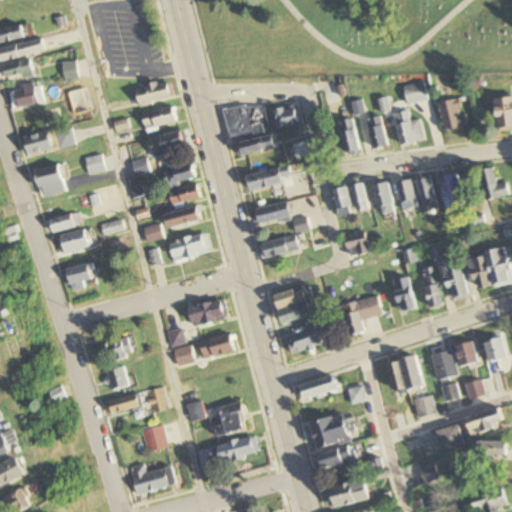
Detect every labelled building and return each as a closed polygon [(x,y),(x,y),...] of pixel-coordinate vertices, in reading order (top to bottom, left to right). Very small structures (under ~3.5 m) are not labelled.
[(0,45),(27,39),(24,26),(0,31),(0,45)] [(0,48),(0,56),(1,61),(45,53),(43,41),(0,48)] [(8,83),(36,75),(31,59),(4,67),(8,83)] [(65,80),(79,78),(76,62),(63,64),(65,80)] [(174,97),(169,80),(136,91),(142,108),(174,97)] [(409,104),(429,99),(424,82),(404,87),(409,104)] [(39,83),(11,91),(16,110),(44,103),(39,83)] [(511,97),(496,99),(499,131),(511,129),(511,97)] [(463,129),(463,101),(443,101),(443,129),(463,129)] [(361,102),(354,103),(355,114),(362,114),(361,102)] [(262,103),(225,110),(231,141),(268,133),(262,103)] [(148,133),(179,122),(173,105),(142,116),(148,133)] [(280,128),(299,122),(294,105),(275,110),(280,128)] [(411,121),(409,111),(395,114),(401,146),(425,142),(421,119),(411,121)] [(375,150),(389,146),(381,116),(367,120),(375,150)] [(361,154),(353,119),(339,122),(346,157),(361,154)] [(77,145),(72,128),(54,132),(59,150),(77,145)] [(29,157),(54,151),(50,132),(25,138),(29,157)] [(188,151),(184,132),(151,139),(156,158),(188,151)] [(245,156),(276,148),(273,136),(242,143),(245,156)] [(88,174),(105,173),(103,156),(86,158),(88,174)] [(151,173),(147,159),(133,162),(136,176),(151,173)] [(67,192),(59,164),(35,172),(44,200),(67,192)] [(169,187),(196,180),(192,164),(165,171),(169,187)] [(292,176),(289,166),(247,177),(251,192),(284,184),(283,179),(292,176)] [(482,171),(487,202),(511,197),(509,184),(499,185),(496,169),(482,171)] [(446,176),(453,211),(466,208),(459,173),(446,176)] [(425,214),(439,211),(431,178),(417,181),(425,214)] [(418,211),(413,181),(398,184),(403,214),(418,211)] [(170,195),(176,208),(202,196),(196,183),(170,195)] [(395,215),(388,183),(373,187),(380,218),(395,215)] [(360,214),(370,212),(363,184),(353,186),(360,214)] [(354,214),(348,187),(333,191),(340,218),(354,214)] [(257,209),(261,225),(291,219),(287,203),(257,209)] [(165,216),(170,231),(202,221),(197,206),(165,216)] [(51,219),(53,232),(82,228),(80,214),(51,219)] [(298,234),(310,230),(306,218),(294,222),(298,234)] [(125,231),(123,220),(101,225),(103,236),(125,231)] [(149,244),(165,239),(161,225),(144,229),(149,244)] [(511,240),(511,225),(503,227),(507,242),(511,240)] [(7,244),(19,240),(16,227),(3,230),(7,244)] [(65,255),(90,249),(86,230),(61,236),(65,255)] [(350,258),(370,254),(366,234),(346,238),(350,258)] [(210,254),(205,235),(171,244),(176,263),(210,254)] [(300,253),(297,237),(265,243),(268,259),(300,253)] [(470,257),(469,242),(459,243),(460,257),(470,257)] [(432,249),(435,262),(444,260),(441,247),(432,249)] [(499,290),(511,284),(511,269),(505,248),(487,255),(499,290)] [(418,264),(415,251),(390,256),(392,266),(405,263),(406,267),(418,264)] [(469,263),(481,293),(495,288),(483,257),(469,263)] [(84,283),(98,279),(93,263),(67,272),(74,293),(86,289),(84,283)] [(455,304),(472,298),(461,265),(444,271),(455,304)] [(445,306),(435,269),(422,272),(431,309),(445,306)] [(393,285),(404,315),(419,310),(408,279),(393,285)] [(276,297),(284,325),(312,317),(309,303),(315,301),(311,287),(276,297)] [(383,316),(377,297),(341,308),(350,338),(366,333),(363,322),(383,316)] [(228,321),(226,303),(192,307),(194,324),(228,321)] [(339,341),(332,319),(293,332),(300,353),(339,341)] [(185,345),(183,331),(170,333),(172,347),(185,345)] [(201,343),(205,361),(237,352),(232,335),(201,343)] [(134,357),(129,338),(100,346),(106,365),(134,357)] [(492,364),(509,358),(502,338),(485,344),(492,364)] [(463,369),(480,363),(473,343),(457,348),(463,369)] [(196,363),(191,347),(175,352),(180,368),(196,363)] [(431,356),(442,384),(461,377),(449,348),(431,356)] [(425,387),(418,358),(394,364),(405,408),(413,406),(409,391),(425,387)] [(131,388),(125,368),(108,374),(114,393),(131,388)] [(487,398),(482,381),(466,385),(471,402),(487,398)] [(303,398),(338,397),(338,382),(303,383),(303,398)] [(442,389),(446,404),(462,399),(458,384),(442,389)] [(369,402),(364,387),(349,392),(354,406),(369,402)] [(170,410),(164,389),(147,394),(153,415),(170,410)] [(65,400),(63,393),(52,397),(54,404),(65,400)] [(113,416),(143,409),(140,396),(110,403),(113,416)] [(438,415),(433,397),(416,401),(420,419),(438,415)] [(221,439),(250,430),(242,404),(213,412),(221,439)] [(474,437),(497,430),(496,425),(505,422),(501,410),(469,419),(474,437)] [(392,430),(406,427),(403,415),(389,418),(392,430)] [(314,424),(320,450),(351,442),(345,416),(314,424)] [(169,448),(163,426),(142,432),(148,454),(169,448)] [(444,452),(465,446),(459,426),(438,432),(444,452)] [(16,443),(12,433),(0,438),(0,459),(12,455),(8,446),(16,443)] [(219,448),(224,465),(260,454),(255,437),(219,448)] [(481,461),(509,461),(509,443),(481,443),(481,461)] [(324,450),(323,466),(346,468),(345,470),(355,471),(356,452),(324,450)] [(388,478),(383,458),(370,461),(375,481),(388,478)] [(0,491),(25,478),(16,460),(0,468),(0,491)] [(424,486),(441,482),(436,464),(419,469),(424,486)] [(139,496),(177,486),(172,468),(148,474),(145,466),(132,469),(139,496)] [(337,510),(371,500),(364,479),(331,489),(337,510)] [(475,511),(507,511),(507,492),(475,492),(475,511)]
